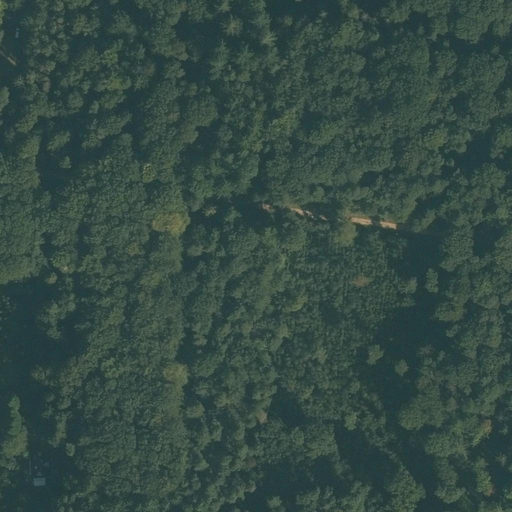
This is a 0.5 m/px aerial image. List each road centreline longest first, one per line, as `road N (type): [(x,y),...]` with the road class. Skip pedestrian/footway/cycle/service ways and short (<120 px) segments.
road 1 (track): [(511,243),(81,179)]
road 2 (track): [(81,179),(75,511)]
road 3 (track): [(107,0),(81,179)]
